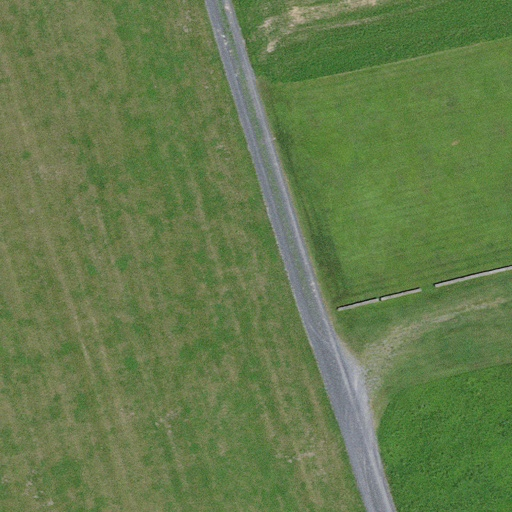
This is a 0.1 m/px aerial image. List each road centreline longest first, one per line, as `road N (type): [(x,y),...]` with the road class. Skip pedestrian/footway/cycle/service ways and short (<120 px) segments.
road 1 (track): [(383,511),(216,0)]
road 2 (track): [(343,391),(434,316),(511,293)]
